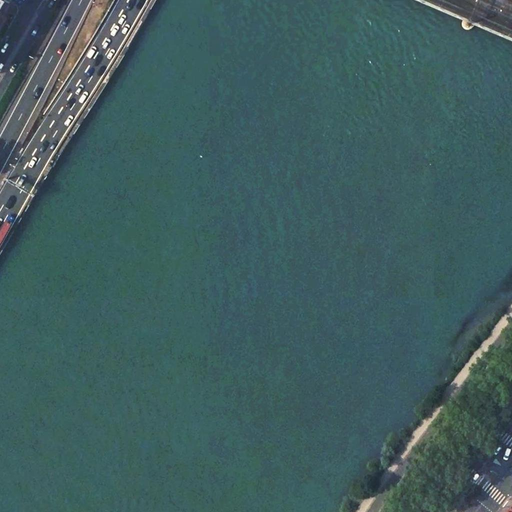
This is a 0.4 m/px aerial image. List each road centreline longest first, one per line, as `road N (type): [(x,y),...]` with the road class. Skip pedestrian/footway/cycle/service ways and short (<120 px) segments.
road 1 (trunk): [(0,218),(132,0)]
road 2 (trunk): [(81,0),(0,154)]
